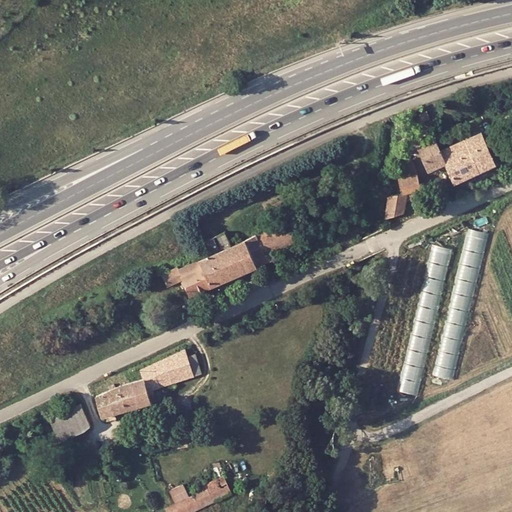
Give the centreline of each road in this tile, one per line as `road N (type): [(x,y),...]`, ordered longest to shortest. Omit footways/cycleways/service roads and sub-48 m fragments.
road 1 (unclassified): [(511,69),(289,149),(0,307)]
road 2 (trunk): [(411,40),(275,96),(0,233)]
road 3 (trunk): [(411,40),(304,72),(0,211)]
road 4 (unclassified): [(390,237),(0,416)]
road 5 (trunk): [(186,173),(426,69),(511,49)]
road 6 (unclassified): [(318,511),(348,448),(394,257),(390,237)]
road 7 (trunk): [(0,284),(186,173)]
road 8 (trunk): [(0,267),(186,173)]
road 9 (unclassified): [(511,181),(390,237)]
